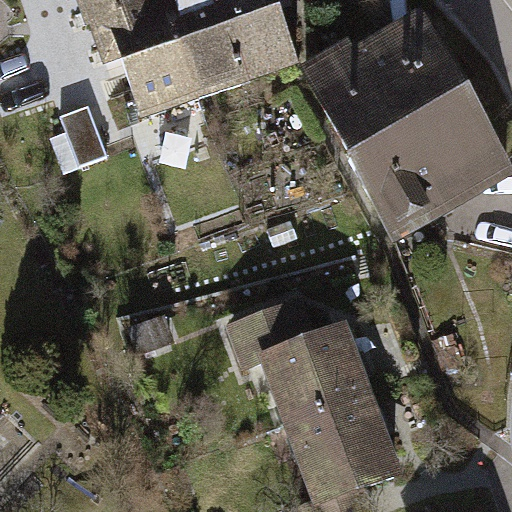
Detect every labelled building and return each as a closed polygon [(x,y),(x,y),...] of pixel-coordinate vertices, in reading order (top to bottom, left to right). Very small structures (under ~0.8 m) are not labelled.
[(164,0),(78,0),(93,40),(169,12),(164,0)] [(215,0),(164,0),(169,12),(201,101),(246,85),(215,0)] [(278,0),(215,0),(246,85),(301,65),(278,0)] [(425,11),(301,75),(345,158),(468,93),(425,11)] [(169,12),(93,40),(103,68),(120,62),(142,122),(201,101),(169,12)] [(468,93),(345,158),(385,234),(508,169),(468,93)] [(385,408),(354,328),(293,351),(279,316),(224,337),(242,385),(273,373),(298,440),(385,408)] [(385,408),(298,440),(323,505),(304,511),(350,511),(349,508),(414,484),(385,408)]
